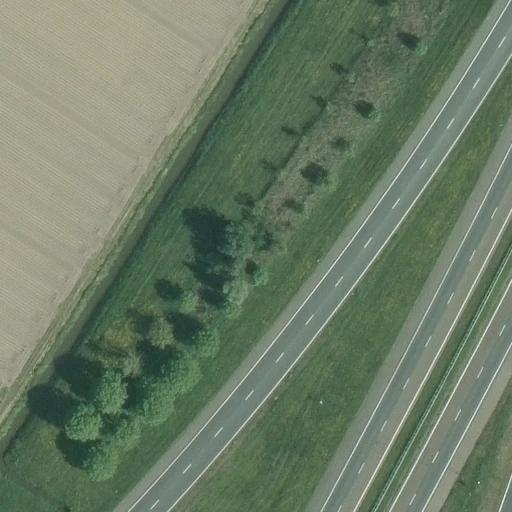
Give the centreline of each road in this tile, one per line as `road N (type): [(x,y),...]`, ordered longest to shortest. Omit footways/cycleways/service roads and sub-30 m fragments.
road 1 (motorway): [(511,22),(303,324),(144,511)]
road 2 (motorway): [(511,173),(333,511)]
road 3 (motorway): [(403,511),(511,306)]
